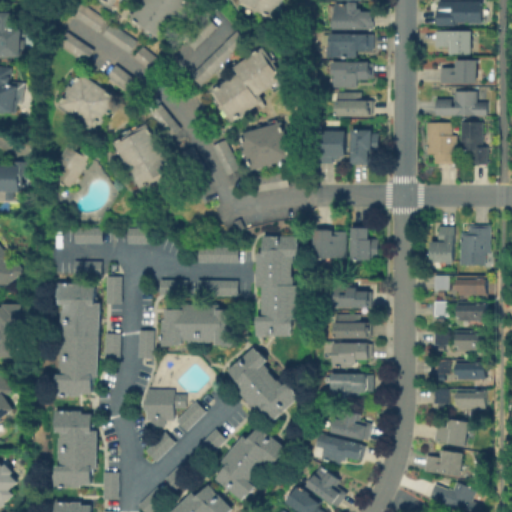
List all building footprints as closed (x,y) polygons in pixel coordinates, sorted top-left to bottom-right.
[(137,0),(128,13),(130,15),(128,18),(143,28),(141,32),(145,34),(146,31),(160,40),(186,0),(137,0)] [(239,2),(239,0),(280,0),(274,16),(239,2)] [(440,9),(454,9),(454,1),(484,1),(484,23),(457,23),(457,27),(439,27),(440,9)] [(104,18),(82,3),(73,15),(95,31),(104,18)] [(335,31),(335,29),(334,28),(332,27),(332,22),(333,20),(336,19),(336,4),(359,3),(359,10),(363,10),(363,13),(375,13),(375,31),(335,31)] [(0,57),(0,13),(13,13),(12,30),(23,30),(23,40),(26,40),(26,50),(22,50),(22,58),(0,57)] [(232,27),(188,73),(197,84),(243,38),(232,27)] [(438,31),(474,31),(475,56),(452,56),(452,48),(438,48),(438,31)] [(376,35),(375,53),(359,53),(359,59),(330,59),(330,47),(332,47),(332,35),(376,35)] [(209,91),(234,74),(230,67),(258,47),(280,79),(258,94),(263,100),(231,122),(209,91)] [(443,68),(459,68),(459,61),(480,61),(479,85),(443,85),(443,68)] [(376,63),(376,79),(371,79),(370,81),(361,81),(361,89),(336,88),(336,82),(335,82),(335,63),(376,63)] [(18,107),(17,116),(0,113),(0,66),(14,68),(12,81),(27,83),(24,104),(21,104),(18,107)] [(59,104),(80,72),(117,97),(95,128),(59,104)] [(438,99),(454,99),(454,107),(456,107),(456,91),(480,91),(480,102),(490,103),(489,117),(438,117),(438,99)] [(375,118),(338,118),(339,100),(340,101),(340,92),(364,92),(364,101),(375,101),(375,118)] [(240,132),(244,148),(240,149),(241,154),(245,153),(249,169),(291,157),(280,120),(277,121),(277,119),(274,119),(274,122),(240,132)] [(463,122),(485,122),(485,149),(490,148),(490,166),(473,166),(473,152),(463,152),(463,122)] [(113,142),(146,123),(173,171),(141,189),(113,142)] [(429,123),(455,123),(455,136),(459,136),(459,165),(437,165),(438,155),(429,155),(429,123)] [(382,133),(382,152),(373,152),(372,154),(372,157),(376,157),(376,164),(371,164),(371,166),(354,166),(354,131),(375,131),(375,133),(382,133)] [(348,132),(348,157),(341,157),(341,160),(336,160),(336,164),(319,164),(319,132),(348,132)] [(222,136),(209,143),(224,172),(237,165),(222,136)] [(0,190),(0,164),(16,164),(16,160),(32,161),(32,178),(26,179),(26,189),(22,189),(22,191),(16,191),(16,199),(8,199),(8,191),(0,190)] [(286,184),(255,189),(252,175),(284,170),(286,184)] [(493,224),(493,251),(488,251),(488,264),(463,264),(463,232),(471,232),(471,224),(493,224)] [(442,225),(458,225),(457,262),(434,261),(434,240),(441,240),(442,225)] [(316,226),(336,226),(336,230),(350,230),(350,257),(317,257),(316,226)] [(354,226),(372,226),(372,238),(381,238),(381,257),(374,257),(375,259),(354,259),(354,226)] [(77,227),(105,227),(105,242),(77,242),(77,227)] [(129,228),(157,227),(157,243),(129,243),(129,228)] [(266,235),(300,236),(300,242),(303,242),(303,254),(296,254),(296,263),(295,263),(295,276),(296,276),(296,284),(302,284),(302,295),(300,295),(300,308),(302,308),(302,318),(296,318),(296,329),(295,329),(295,336),(260,336),(260,316),(265,316),(265,286),(259,286),(259,252),(265,252),(266,235)] [(0,242),(12,258),(10,260),(13,265),(18,261),(26,271),(0,290),(0,242)] [(200,261),(200,246),(241,247),(241,262),(200,261)] [(76,260),(104,260),(104,275),(76,276),(76,260)] [(442,296),(442,290),(437,290),(437,274),(452,275),(452,290),(448,290),(448,296),(442,296)] [(109,303),(108,276),(124,275),(124,303),(109,303)] [(460,275),(490,275),(490,295),(462,294),(462,290),(460,290),(460,275)] [(190,295),(162,295),(162,279),(190,279),(190,295)] [(241,280),(241,295),(200,295),(200,280),(241,280)] [(59,396),(59,381),(61,381),(61,373),(65,374),(66,368),(63,368),(63,347),(65,347),(65,333),(63,332),(63,310),(66,310),(66,304),(62,304),(62,295),(61,295),(61,282),(87,282),(86,285),(97,285),(97,302),(102,302),(101,377),(96,377),(96,392),(86,392),(86,396),(59,396)] [(374,307),(335,307),(336,283),(351,284),(351,287),(360,287),(360,290),(374,290),(374,307)] [(441,322),(441,316),(437,316),(437,301),(452,301),(452,316),(447,316),(447,322),(441,322)] [(459,301),(490,301),(490,320),(463,320),(463,318),(460,318),(460,306),(459,306),(459,301)] [(0,357),(0,306),(4,306),(4,303),(23,303),(23,348),(16,348),(16,357),(0,357)] [(168,308),(184,308),(184,303),(222,303),(222,308),(239,308),(239,319),(241,319),(241,346),(227,346),(227,344),(220,344),(220,340),(214,340),(214,342),(192,342),(192,340),(186,340),(186,343),(179,343),(179,346),(165,346),(165,320),(168,320),(168,308)] [(339,313),(362,313),(362,321),(374,321),(374,338),(337,338),(337,321),(339,321),(339,313)] [(440,351),(440,345),(437,345),(437,329),(451,329),(451,345),(447,345),(447,351),(440,351)] [(459,329),(488,330),(488,350),(460,349),(460,345),(459,345),(459,329)] [(141,357),(141,330),(157,330),(156,357),(141,357)] [(108,359),(108,332),(123,333),(123,359),(108,359)] [(355,371),(335,371),(335,342),(371,342),(372,343),(374,343),(374,359),(360,359),(360,363),(355,363),(355,371)] [(302,396),(276,420),(265,408),(261,412),(238,386),(242,382),(231,370),(257,347),(261,352),(262,351),(271,360),(267,363),(272,369),(271,370),(281,381),(282,379),(286,384),(290,381),(299,390),(298,392),(302,396)] [(489,359),(489,379),(461,379),(461,375),(459,375),(459,359),(489,359)] [(442,381),(442,374),(437,374),(437,360),(452,360),(452,374),(448,374),(448,381),(442,381)] [(0,375),(3,373),(14,390),(7,395),(17,409),(0,420),(0,375)] [(375,374),(375,391),(362,392),(363,398),(333,398),(333,386),(334,386),(334,373),(369,373),(369,374),(375,374)] [(447,410),(440,410),(440,404),(436,404),(436,388),(452,388),(451,404),(447,404),(447,410)] [(459,388),(489,388),(490,407),(461,408),(461,404),(459,404),(459,388)] [(186,394),(186,408),(174,408),(174,420),(165,420),(165,427),(151,427),(151,420),(147,420),(147,410),(144,410),(144,399),(147,399),(147,389),(175,389),(175,394),(186,394)] [(210,411),(190,431),(179,420),(199,400),(210,411)] [(338,408),(363,414),(362,420),(375,423),(371,440),(366,439),(366,440),(334,432),(337,418),(336,418),(338,408)] [(58,487),(58,473),(59,473),(60,465),(64,465),(64,460),(62,460),(62,437),(64,437),(64,432),(60,432),(60,424),(59,424),(59,410),(86,411),(86,414),(96,414),(96,430),(100,430),(100,468),(95,468),(95,484),(85,483),(85,487),(58,487)] [(436,440),(439,424),(449,426),(450,421),(451,422),(452,418),(473,422),(468,446),(436,440)] [(246,500),(219,479),(229,466),(225,462),(246,435),(251,439),(261,426),(288,448),(284,453),(285,454),(277,464),(273,461),(269,467),(268,466),(259,476),(260,477),(255,483),(259,486),(251,496),(250,495),(246,500)] [(230,438),(211,458),(200,447),(219,428),(230,438)] [(159,461),(149,450),(168,431),(179,442),(159,461)] [(324,459),(327,448),(318,446),(321,433),(369,444),(364,460),(350,457),(349,460),(345,459),(343,464),(324,459)] [(444,460),(445,455),(442,455),(443,450),(445,450),(446,449),(467,453),(463,476),(427,470),(429,454),(443,456),(442,460),(444,460)] [(198,470),(178,489),(168,478),(187,459),(198,470)] [(0,460),(5,466),(7,463),(16,471),(13,474),(20,481),(12,490),(16,494),(0,510),(0,460)] [(340,507),(309,485),(323,465),(343,479),(339,485),(350,492),(340,507)] [(121,472),(122,499),(107,499),(106,472),(121,472)] [(467,511),(432,498),(438,483),(455,490),(458,481),(479,490),(475,500),(485,504),(481,511),(467,511)] [(235,508),(231,511),(174,511),(195,492),(199,496),(211,484),(235,508)] [(171,497),(154,511),(148,511),(141,505),(161,486),(171,497)] [(300,486),(303,488),(304,486),(307,489),(306,491),(307,491),(308,489),(324,501),(321,506),(328,511),(302,511),(289,502),(300,486)] [(58,511),(58,501),(84,502),(84,504),(95,504),(95,511),(58,511)]
